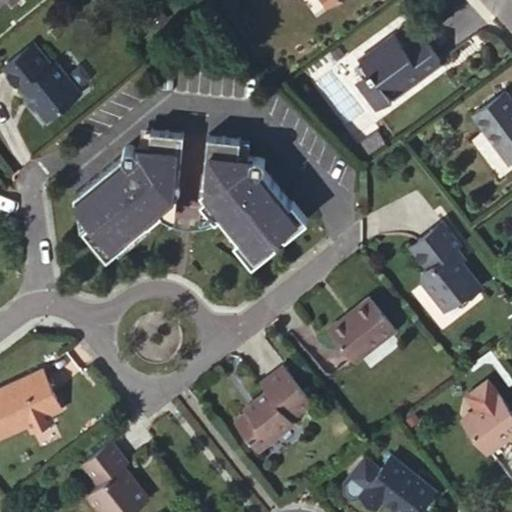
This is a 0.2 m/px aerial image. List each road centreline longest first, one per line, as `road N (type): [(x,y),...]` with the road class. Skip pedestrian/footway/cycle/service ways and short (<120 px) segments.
road 1 (residential): [(108,312),(105,350),(137,385),(166,388),(201,364),(209,348)]
road 2 (residential): [(209,348),(340,246)]
road 3 (residential): [(209,348),(208,324),(175,293),(126,296),(108,312)]
road 4 (residential): [(39,303),(29,174)]
